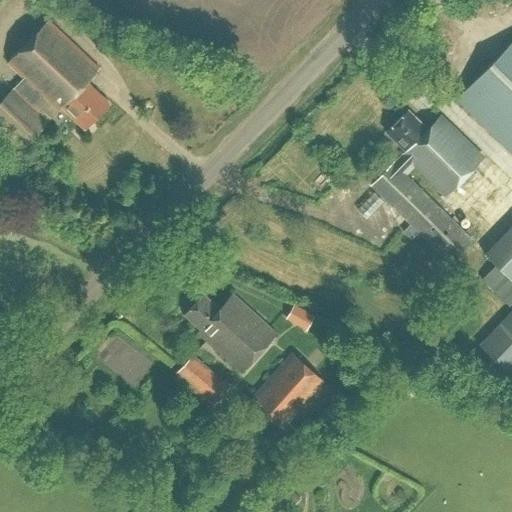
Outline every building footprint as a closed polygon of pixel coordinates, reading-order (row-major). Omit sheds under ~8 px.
[(63,104),(85,125),(109,100),(87,79),(99,67),(49,18),(9,60),(26,76),(0,103),(0,130),(20,149),(63,104)] [(511,41),(456,100),(511,154),(511,41)] [(371,185),(409,223),(403,230),(412,238),(418,232),(451,264),(472,242),(406,176),(415,167),(444,196),(482,156),(439,115),(427,128),(407,108),(384,132),(403,151),(371,185)] [(238,375),(275,335),(232,294),(217,310),(201,295),(182,317),(198,332),(195,335),(238,375)] [(293,305),(287,315),(307,327),(313,316),(293,305)] [(511,309),(478,345),(508,373),(511,369),(511,309)] [(333,392),(291,353),(249,399),(284,431),(296,418),(303,425),(333,392)] [(228,388),(192,354),(176,372),(212,406),(228,388)] [(290,490),(284,496),(293,505),(299,498),(290,490)]
